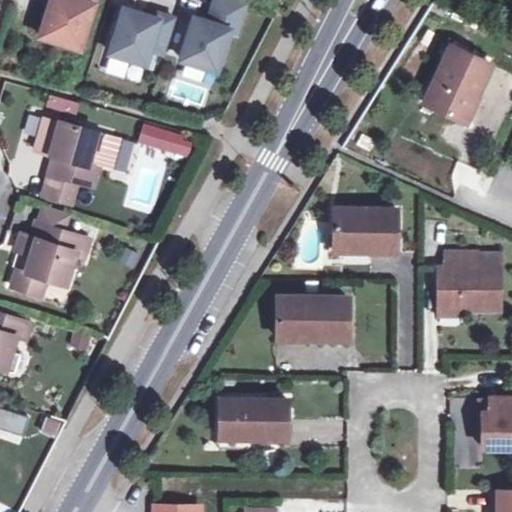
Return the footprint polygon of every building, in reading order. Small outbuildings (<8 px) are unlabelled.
[(47,0),(37,35),(76,48),(91,0),(47,0)] [(191,18),(178,59),(213,71),(226,30),(233,33),(242,5),(225,0),(212,0),(206,23),(191,18)] [(162,52),(173,18),(157,13),(156,18),(144,14),(122,7),(108,51),(143,62),(147,48),(162,52)] [(145,10),(144,14),(156,18),(157,13),(145,10)] [(424,102),(453,116),(464,92),(474,96),(488,63),(448,46),(424,102)] [(127,57),(108,51),(102,70),(121,76),(127,57)] [(477,98),(474,96),(464,92),(453,116),(467,122),(477,98)] [(44,116),(39,133),(52,137),(57,120),(44,116)] [(95,132),(57,120),(52,137),(39,133),(34,149),(57,156),(51,175),(75,182),(91,186),(97,167),(109,171),(119,138),(95,132)] [(143,122),(137,142),(187,157),(193,137),(143,122)] [(75,182),(51,175),(50,179),(74,186),(75,182)] [(74,186),(50,179),(45,196),(69,203),(74,186)] [(42,206),(36,223),(48,226),(61,231),(67,214),(42,206)] [(361,252),(394,252),(393,209),(332,208),(332,249),(360,249),(361,252)] [(43,241),(48,226),(36,223),(34,222),(28,236),(43,241)] [(43,241),(28,236),(19,234),(13,250),(28,255),(23,271),(15,268),(9,285),(39,295),(44,279),(63,285),(69,267),(74,252),(82,254),(87,239),(61,231),(48,226),(43,241)] [(74,252),(69,267),(83,272),(88,256),(82,254),(74,252)] [(436,267),(436,310),(457,310),(495,310),(495,267),(496,253),(476,253),(444,252),(443,267),(436,267)] [(45,298),(67,302),(69,289),(47,286),(45,298)] [(276,339),(307,339),(307,333),(346,333),(345,296),(275,297),(276,339)] [(29,322),(0,312),(0,367),(3,368),(14,372),(20,370),(23,358),(20,352),(9,349),(13,336),(23,340),(29,322)] [(92,352),(93,334),(71,332),(70,350),(92,352)] [(346,346),(346,333),(307,333),(307,339),(307,346),(346,346)] [(218,398),(218,437),(250,438),(284,438),(283,398),(218,398)] [(511,398),(488,398),(488,412),(480,412),(481,447),(511,447),(511,398)] [(250,438),(218,437),(218,447),(250,447),(250,438)] [(511,511),(511,490),(496,491),(496,511),(511,511)]
